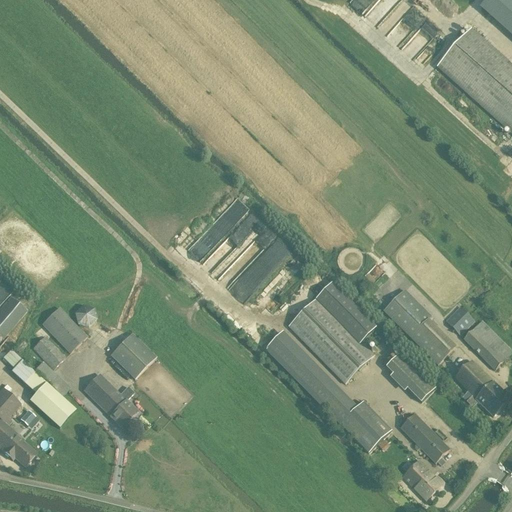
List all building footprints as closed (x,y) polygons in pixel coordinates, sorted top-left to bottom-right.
[(511,0),(490,0),(484,7),(511,32),(511,0)] [(511,65),(472,30),(437,69),(511,135),(511,65)] [(345,385),(374,357),(361,344),(375,331),(332,286),(289,329),(345,385)] [(433,319),(405,292),(384,313),(438,367),(455,351),(428,324),(433,319)] [(27,313),(11,298),(0,310),(0,339),(2,341),(27,313)] [(446,323),(460,337),(475,323),(461,309),(446,323)] [(70,355),(86,339),(59,310),(42,326),(70,355)] [(495,372),(511,354),(511,353),(482,323),(464,341),(495,372)] [(135,381),(156,359),(132,335),(110,357),(135,381)] [(355,412),(336,393),(280,336),(266,350),(368,455),(391,433),(363,404),(355,412)] [(33,350),(53,371),(65,360),(45,338),(33,350)] [(22,362),(11,352),(2,361),(14,371),(12,374),(36,396),(29,403),(59,430),(76,412),(22,362)] [(401,355),(386,369),(421,405),(436,391),(401,355)] [(493,419),(511,401),(494,384),(493,385),(472,363),(455,380),(467,391),(465,393),(466,394),(462,398),(473,409),(478,404),(493,419)] [(84,392),(110,418),(122,430),(138,414),(127,403),(134,395),(128,389),(120,397),(100,376),(84,392)] [(14,460),(25,469),(37,456),(23,444),(24,442),(8,428),(12,423),(9,419),(21,406),(3,389),(0,392),(0,420),(1,421),(0,422),(0,449),(3,452),(2,453),(12,462),(14,460)] [(415,416),(400,430),(436,465),(450,451),(415,416)] [(427,503),(445,485),(437,478),(436,479),(419,462),(403,479),(427,503)]
